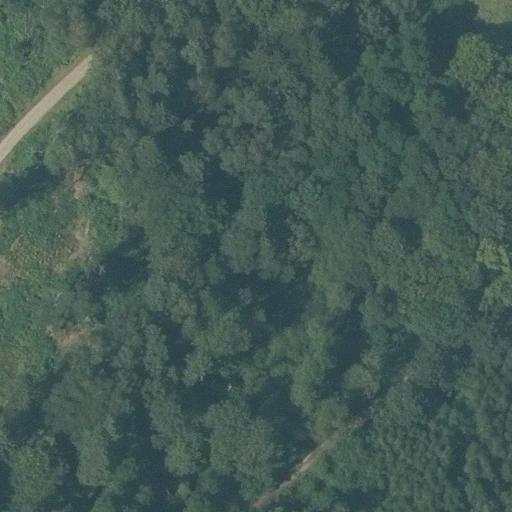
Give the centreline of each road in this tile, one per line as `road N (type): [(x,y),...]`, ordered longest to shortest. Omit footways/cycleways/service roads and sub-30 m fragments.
road 1 (track): [(511,305),(253,511)]
road 2 (track): [(0,191),(116,93),(186,0)]
road 3 (track): [(367,0),(511,128)]
